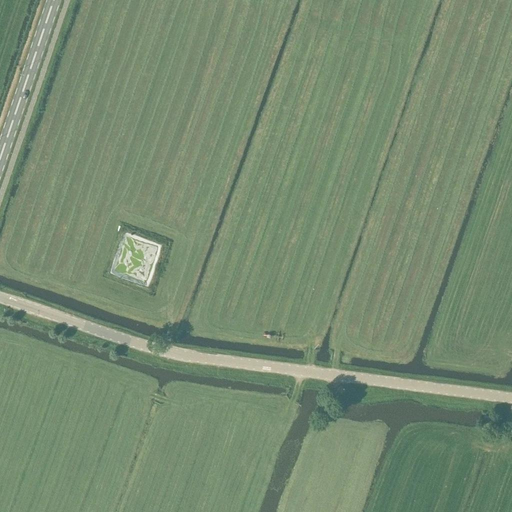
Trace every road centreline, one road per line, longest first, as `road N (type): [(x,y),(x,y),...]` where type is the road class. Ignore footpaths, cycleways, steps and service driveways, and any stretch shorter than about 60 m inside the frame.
road 1 (unclassified): [(511,398),(172,353),(0,298)]
road 2 (secondary): [(0,159),(54,0)]
